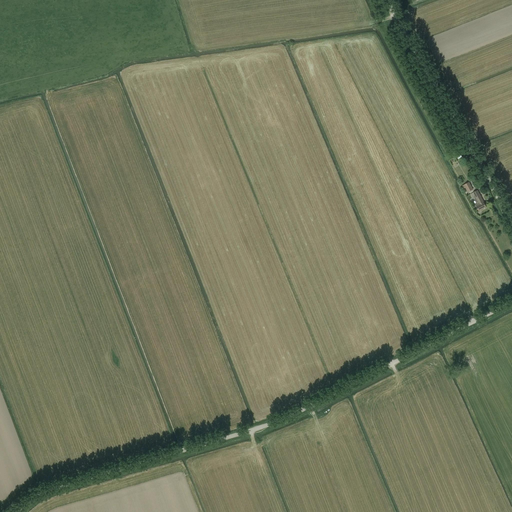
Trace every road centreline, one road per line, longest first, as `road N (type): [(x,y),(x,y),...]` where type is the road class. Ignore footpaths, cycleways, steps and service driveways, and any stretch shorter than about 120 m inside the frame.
road 1 (unclassified): [(19,511),(48,489),(286,417),(511,302)]
road 2 (unclassified): [(511,224),(386,0)]
